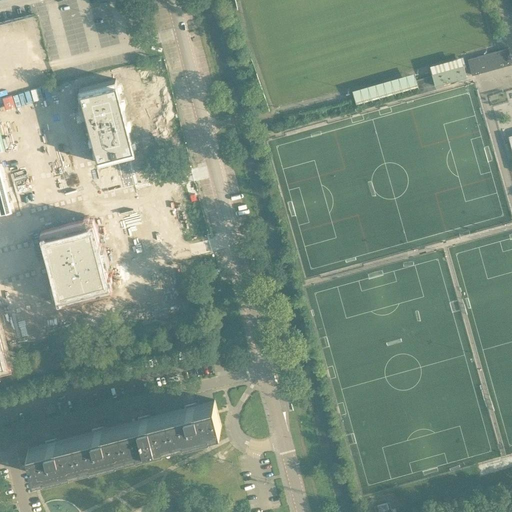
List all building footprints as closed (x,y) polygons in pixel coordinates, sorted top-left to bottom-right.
[(473,75),(511,63),(511,62),(508,48),(468,59),(472,75),(473,75)] [(463,64),(432,72),(436,85),(466,77),(463,64)] [(357,102),(419,86),(415,72),(353,88),(357,102)] [(116,79),(79,88),(99,163),(126,156),(135,154),(116,79)] [(18,215),(0,220),(0,314),(62,298),(45,234),(90,222),(91,223),(141,210),(126,156),(99,163),(11,186),(18,215)] [(116,217),(107,220),(109,228),(118,226),(116,217)] [(90,222),(45,234),(62,298),(107,287),(91,223),(90,222)] [(168,412),(174,438),(220,426),(220,427),(221,426),(215,399),(214,400),(198,404),(198,402),(185,405),(185,407),(168,412)] [(174,438),(168,412),(152,416),(152,414),(139,417),(139,419),(121,424),(128,450),(174,438)] [(128,450),(121,424),(106,428),(105,426),(92,429),(93,431),(75,435),(82,462),(128,450)] [(82,462),(75,435),(60,439),(59,437),(46,441),(46,443),(29,447),(28,447),(35,474),(36,474),(36,473),(82,462)] [(387,503),(377,505),(379,511),(388,509),(387,503)]
